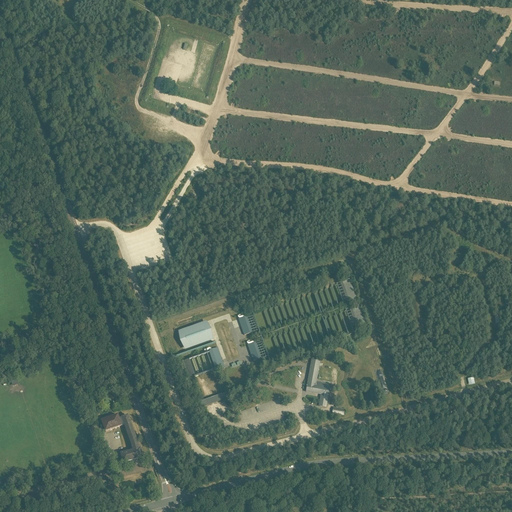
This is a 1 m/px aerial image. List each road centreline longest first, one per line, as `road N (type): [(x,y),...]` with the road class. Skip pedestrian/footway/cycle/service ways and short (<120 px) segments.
road 1 (secondary): [(170,501),(0,17)]
road 2 (primary): [(170,501),(310,464),(511,452)]
road 3 (track): [(511,206),(316,167),(205,159)]
road 4 (track): [(123,248),(152,239),(206,137),(246,6),(259,0)]
road 5 (track): [(511,144),(217,109)]
road 6 (track): [(231,59),(511,100)]
road 7 (track): [(300,0),(511,12)]
road 8 (track): [(206,137),(135,104),(158,22),(131,0)]
road 9 (track): [(511,29),(393,188)]
road 10 (unknown): [(379,511),(385,498),(511,492)]
